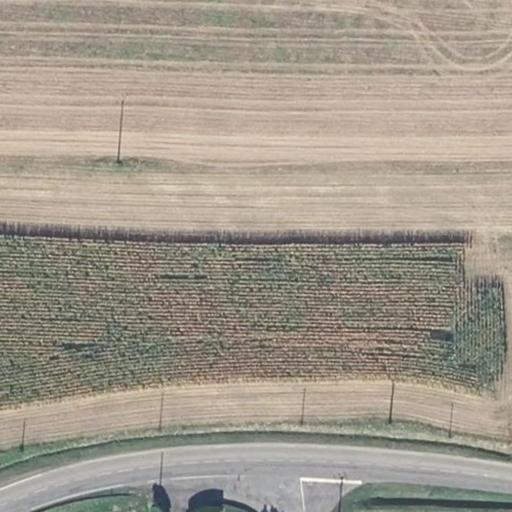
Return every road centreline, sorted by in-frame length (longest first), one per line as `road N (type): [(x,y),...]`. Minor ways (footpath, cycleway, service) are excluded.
road 1 (tertiary): [(300,460),(138,466),(0,508)]
road 2 (tertiary): [(511,479),(300,460)]
